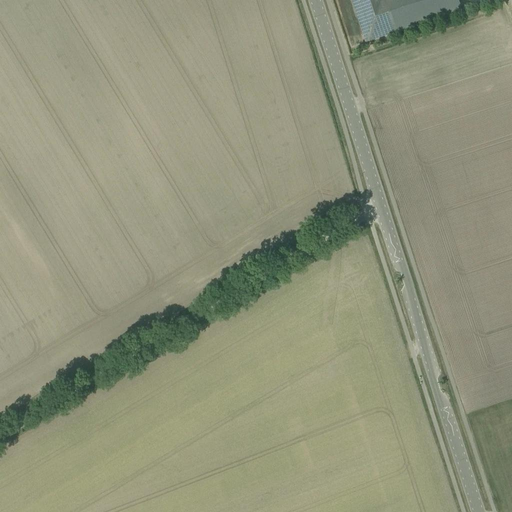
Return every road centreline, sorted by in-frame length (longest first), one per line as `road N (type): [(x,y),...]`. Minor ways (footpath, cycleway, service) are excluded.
road 1 (tertiary): [(477,511),(316,0)]
road 2 (track): [(0,434),(378,203)]
